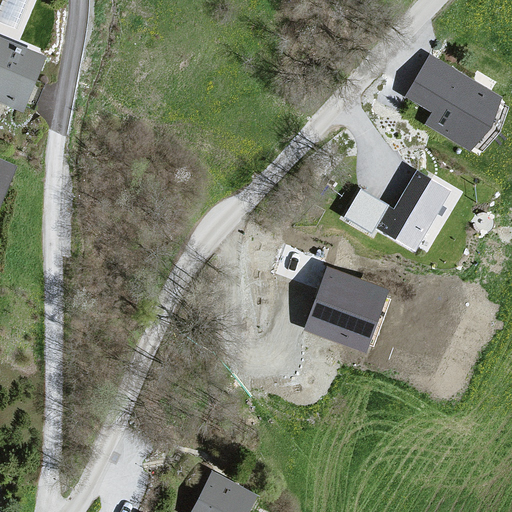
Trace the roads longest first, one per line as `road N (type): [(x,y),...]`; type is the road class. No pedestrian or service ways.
road 1 (unclassified): [(66,511),(112,446),(171,301),(275,156),(433,0)]
road 2 (residential): [(86,0),(63,156),(54,511)]
